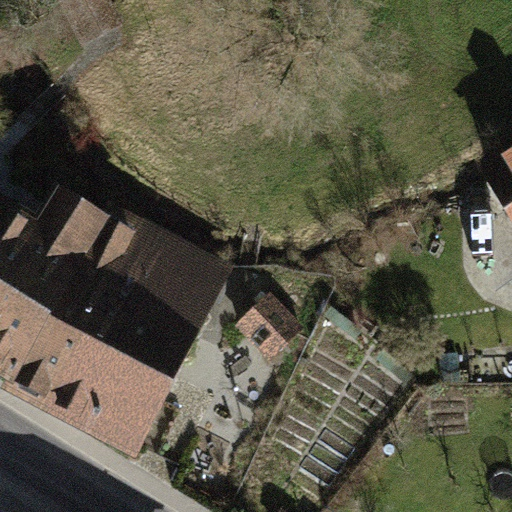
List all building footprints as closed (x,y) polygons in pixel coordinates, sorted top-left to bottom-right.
[(113,14),(105,0),(60,0),(77,32),(113,14)] [(511,209),(511,159),(490,172),(511,209)] [(80,341),(139,225),(112,211),(100,223),(91,218),(77,240),(45,220),(36,234),(0,211),(0,364),(13,373),(9,381),(50,401),(80,341)] [(139,225),(80,341),(166,383),(222,269),(139,225)] [(300,328),(271,299),(240,329),(269,359),(300,328)] [(80,341),(50,401),(135,444),(166,383),(80,341)]
